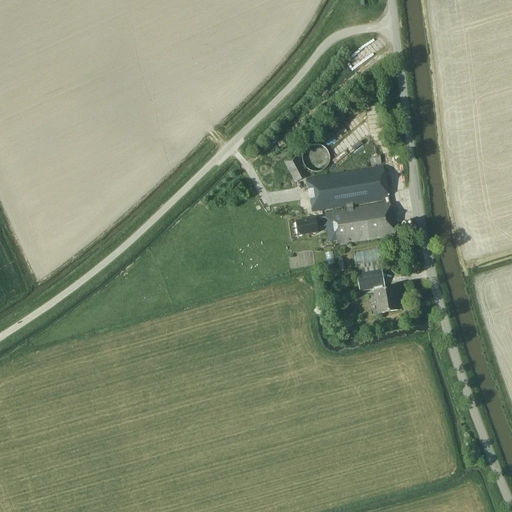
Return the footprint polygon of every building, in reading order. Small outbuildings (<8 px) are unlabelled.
[(341,127),(323,137),(329,146),(346,135),(341,127)] [(282,161),(293,183),(307,176),(295,154),(282,161)] [(324,229),(334,235),(335,242),(336,246),(395,236),(384,168),(307,180),(312,212),(347,206),(348,210),(321,214),(322,218),(323,226),(324,229)] [(317,227),(323,226),(322,218),(316,219),(316,218),(295,221),(297,236),(318,233),(317,227)] [(383,290),(383,289),(374,291),(378,315),(399,311),(395,288),(383,290)]
